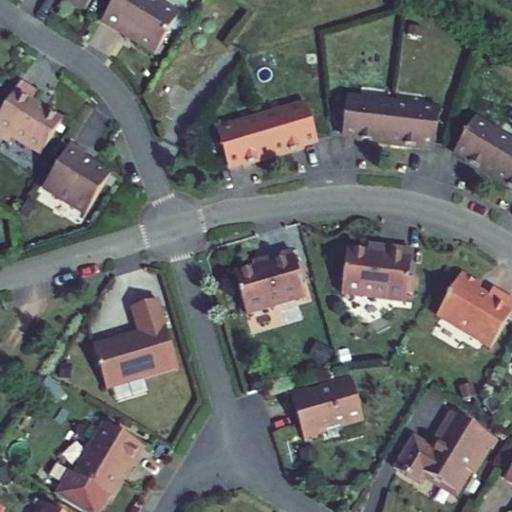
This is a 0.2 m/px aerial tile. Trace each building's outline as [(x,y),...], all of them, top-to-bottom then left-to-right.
[(69,0),(85,10),(91,0),(69,0)] [(115,0),(102,22),(155,55),(179,16),(152,0),(115,0)] [(41,155),(62,121),(33,103),(38,95),(20,84),(0,116),(0,137),(9,143),(13,138),(41,155)] [(393,103),(347,98),(342,136),(357,137),(356,142),(388,146),(420,150),(420,145),(435,147),(439,109),(393,103)] [(217,130),(228,167),(241,163),(243,168),(271,159),(304,150),(303,145),(317,141),(306,104),(260,117),(217,130)] [(511,140),(475,118),(456,151),(468,158),(465,162),(493,179),(511,191),(511,140)] [(86,216),(111,175),(92,164),(92,166),(81,159),(84,153),(71,144),(43,189),(86,216)] [(347,250),(342,295),(406,303),(412,252),(381,248),(381,254),(368,253),(347,250)] [(265,265),(234,274),(246,316),(306,299),(293,253),(264,261),(265,265)] [(448,299),(437,317),(490,349),(511,313),(511,301),(492,290),(488,297),(478,291),(481,287),(461,275),(447,299),(448,299)] [(93,347),(106,390),(178,368),(157,300),(131,308),(138,334),(93,347)] [(309,395),(292,400),(304,443),(317,440),(315,435),(326,432),(327,437),(342,433),(341,428),(363,422),(351,381),(327,388),(328,390),(309,395)] [(490,438),(450,414),(435,438),(440,441),(434,452),(429,449),(420,444),(409,447),(395,471),(416,483),(422,473),(439,483),(437,487),(455,497),(468,474),(472,476),(489,449),(485,447),(490,438)] [(70,472),(55,497),(80,511),(98,511),(108,496),(111,497),(128,468),(131,470),(144,449),(105,425),(74,475),(70,472)] [(440,441),(435,438),(429,449),(434,452),(440,441)] [(422,473),(416,483),(422,487),(426,480),(437,487),(439,483),(422,473)]
